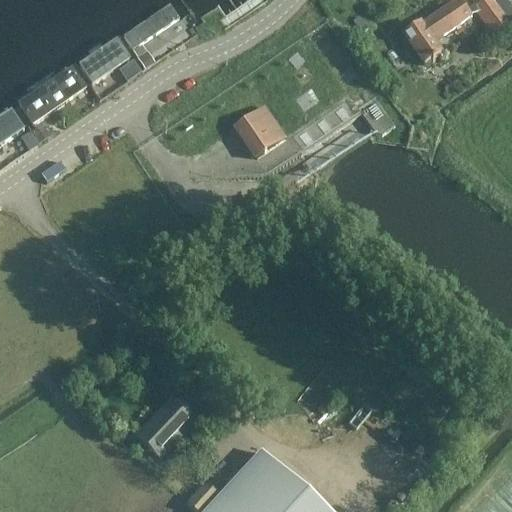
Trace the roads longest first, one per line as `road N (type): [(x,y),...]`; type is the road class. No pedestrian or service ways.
road 1 (track): [(356,511),(350,497),(246,432),(5,185)]
road 2 (tertiary): [(0,189),(151,86),(239,41),(291,0)]
